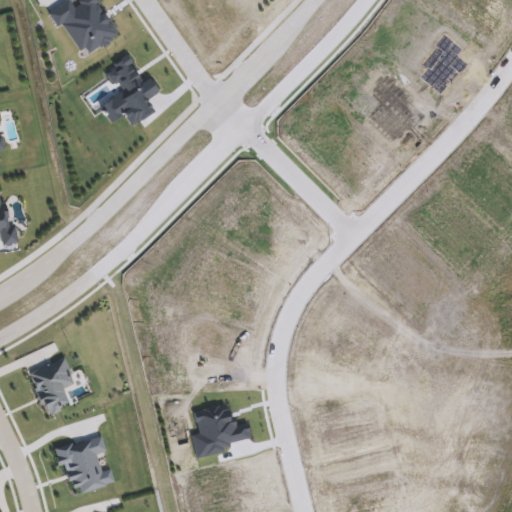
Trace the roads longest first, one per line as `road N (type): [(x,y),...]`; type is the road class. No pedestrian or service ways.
road 1 (residential): [(312,0),(134,180),(0,289)]
road 2 (residential): [(242,128),(351,233),(441,146),(511,55)]
road 3 (residential): [(0,334),(93,272),(242,128),(219,97)]
road 4 (residential): [(351,233),(297,288),(276,351),(272,396),(302,511)]
road 5 (residential): [(366,0),(242,128)]
road 6 (residential): [(147,0),(219,97)]
